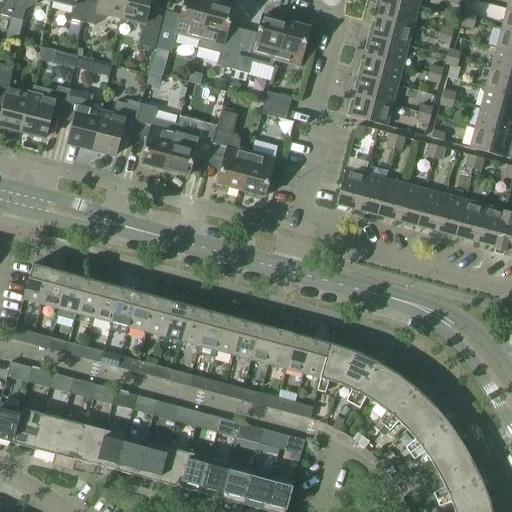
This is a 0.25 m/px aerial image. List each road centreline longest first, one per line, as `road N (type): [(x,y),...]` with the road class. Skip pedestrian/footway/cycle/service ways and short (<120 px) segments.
road 1 (residential): [(0,349),(335,438)]
road 2 (residential): [(511,286),(357,255),(331,223),(298,214)]
road 3 (residential): [(298,214),(326,114),(323,92),(340,28),(334,1)]
road 4 (tertiary): [(283,270),(123,227)]
road 5 (tertiary): [(416,305),(466,354),(511,426)]
road 6 (tertiary): [(416,305),(283,270)]
